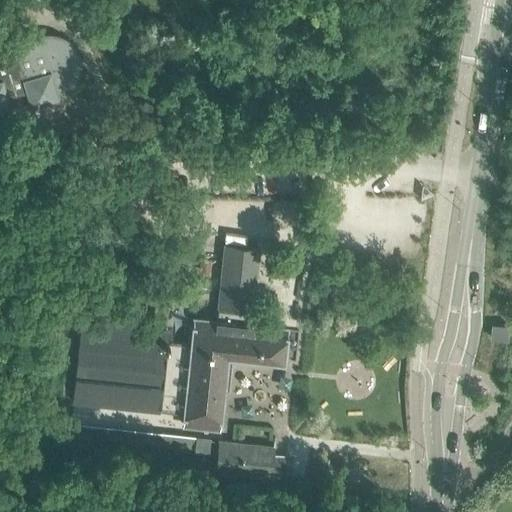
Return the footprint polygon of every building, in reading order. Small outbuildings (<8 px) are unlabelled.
[(0,110),(11,107),(8,98),(25,92),(30,108),(59,99),(57,93),(59,92),(62,91),(64,90),(66,89),(68,87),(69,85),(71,83),(73,81),(74,79),(75,77),(76,75),(77,72),(77,70),(77,67),(77,65),(77,62),(77,60),(76,57),(75,55),(74,53),(73,50),(71,48),(70,46),(68,45),(66,43),(64,41),(62,40),(60,39),(57,38),(55,38),(53,37),(50,37),(48,37),(45,37),(43,37),(17,45),(15,39),(0,43),(0,110)] [(251,310),(257,248),(223,245),(216,322),(194,320),(191,344),(168,342),(169,330),(82,321),(72,403),(159,412),(159,409),(184,412),(183,425),(217,428),(227,354),(282,360),(285,329),(248,325),(249,310),(251,310)] [(485,330),(492,331),(492,338),(508,340),(509,326),(485,323),(485,330)] [(70,437),(210,452),(210,439),(70,423),(70,437)] [(274,447),(219,442),(216,471),(271,476),(269,493),(282,495),(286,455),(273,454),(274,447)]
